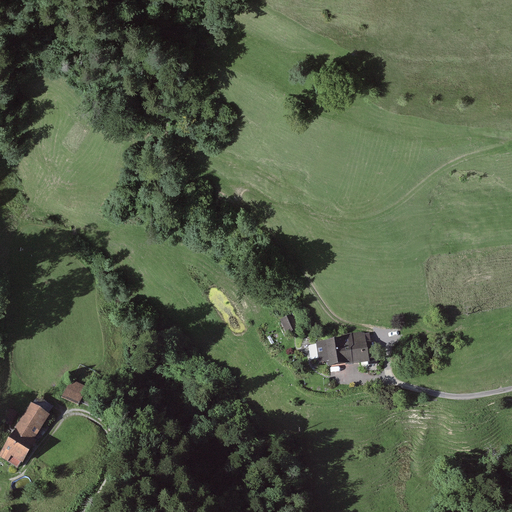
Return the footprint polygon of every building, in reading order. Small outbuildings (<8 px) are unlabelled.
[(316,97),(328,99),(329,90),(317,88),(316,97)] [(280,320),(286,334),(296,329),(290,316),(280,320)] [(344,341),(341,342),(345,363),(366,359),(373,358),(372,352),(368,352),(367,343),(363,344),(354,345),(353,339),(344,340),(344,341)] [(345,363),(341,342),(316,346),(319,363),(326,362),(327,366),(345,364),(345,363)] [(58,395),(73,403),(78,393),(81,388),(66,380),(63,385),(58,395)] [(12,434),(30,445),(33,441),(31,440),(33,438),(31,437),(41,423),(51,408),(36,398),(12,434)] [(14,413),(7,410),(1,422),(9,425),(14,413)] [(0,453),(0,457),(12,465),(16,467),(19,462),(30,445),(12,434),(0,453)]
